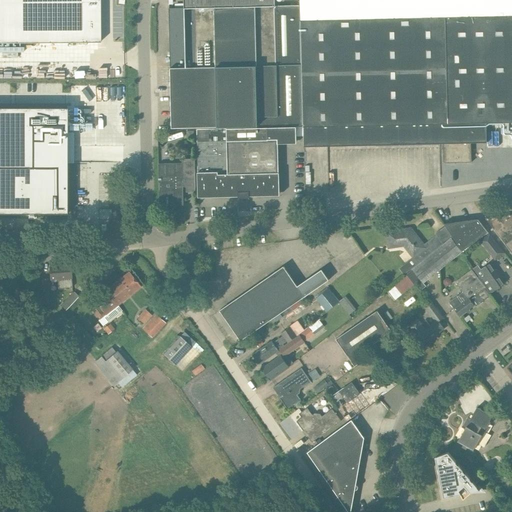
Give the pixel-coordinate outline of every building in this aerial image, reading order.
[(0,0),(0,43),(100,42),(99,0),(0,0)] [(184,0),(185,8),(169,9),(172,129),(304,126),(301,19),(301,6),(275,6),(275,0),(184,0)] [(511,0),(300,0),(301,19),(511,14),(511,0)] [(511,14),(301,19),(304,126),(304,136),(304,146),(443,143),(444,163),(472,162),(471,143),(487,142),(487,122),(511,121),(511,14)] [(0,213),(67,214),(67,107),(0,107),(0,213)] [(279,172),(278,144),(297,143),(297,136),(296,127),(197,129),(198,172),(198,197),(238,196),(238,197),(240,197),(240,194),(248,194),(248,196),(250,196),(280,195),(279,173),(279,172)] [(182,159),(182,163),(159,163),(160,205),(160,201),(167,201),(167,206),(169,206),(169,204),(183,203),(183,205),(184,205),(183,187),(186,186),(186,192),(196,192),(195,158),(182,159)] [(511,214),(486,218),(511,252),(511,214)] [(445,223),(463,251),(488,232),(478,218),(445,223)] [(411,259),(416,265),(452,236),(446,226),(435,233),(437,235),(424,245),(426,248),(414,258),(413,257),(411,259)] [(408,230),(407,229),(386,232),(389,248),(404,245),(413,257),(414,258),(426,248),(424,245),(413,231),(412,232),(408,230)] [(504,253),(489,233),(480,241),(495,260),(504,253)] [(420,279),(424,283),(463,252),(452,236),(416,265),(412,268),(412,269),(386,289),(395,300),(417,282),(420,279)] [(505,283),(491,263),(481,270),(484,273),(479,276),(482,280),(481,280),(490,293),(505,283)] [(72,288),(70,265),(49,267),(50,279),(57,279),(58,289),(72,288)] [(284,266),(220,310),(241,341),(329,280),(322,269),(298,286),(284,266)] [(456,282),(464,293),(469,298),(484,286),(472,270),(456,282)] [(106,290),(118,305),(141,287),(129,272),(106,290)] [(420,279),(417,282),(422,289),(426,286),(424,283),(423,283),(420,279)] [(339,302),(329,288),(316,298),(327,311),(339,302)] [(472,298),(474,301),(476,304),(478,305),(491,296),(485,288),(472,298)] [(121,310),(118,305),(106,290),(93,300),(94,300),(88,304),(100,319),(103,316),(108,321),(120,312),(121,310)] [(81,299),(74,292),(62,306),(67,312),(81,299)] [(472,303),(469,298),(464,293),(450,303),(460,316),(476,304),(474,301),(472,303)] [(344,297),(339,301),(349,314),(354,310),(344,297)] [(178,310),(169,298),(163,302),(172,315),(178,310)] [(426,320),(422,323),(418,318),(409,326),(414,332),(417,336),(423,344),(444,328),(439,321),(444,318),(433,303),(425,308),(431,316),(426,320)] [(137,319),(145,324),(153,313),(145,308),(137,319)] [(336,339),(355,366),(365,359),(360,353),(392,331),(377,310),(336,339)] [(166,323),(155,313),(142,329),(152,338),(166,323)] [(110,324),(104,329),(107,334),(114,329),(110,324)] [(253,355),(259,364),(279,350),(278,349),(285,344),(284,344),(288,341),(288,342),(297,336),(290,326),(282,332),(284,335),(273,342),(272,340),(253,355)] [(196,343),(184,332),(163,354),(175,365),(196,343)] [(283,354),(285,357),(288,356),(305,343),(300,335),(280,349),(283,354)] [(317,358),(314,353),(332,344),(329,339),(307,350),(313,360),(317,358)] [(115,352),(112,348),(94,362),(113,386),(117,382),(121,387),(137,375),(117,351),(115,352)] [(279,357),(263,368),(270,379),(287,368),(279,357)] [(201,365),(192,371),(195,376),(204,369),(201,365)] [(311,382),(301,368),(273,387),(276,392),(277,393),(278,393),(279,393),(280,393),(282,396),(280,397),(288,409),(301,400),(298,395),(300,393),(300,389),(311,382)] [(324,379),(317,384),(321,390),(329,385),(324,379)] [(331,396),(347,421),(370,406),(354,381),(331,396)] [(313,415),(307,408),(299,414),(302,417),(297,421),(304,431),(306,429),(308,432),(308,433),(307,434),(307,435),(307,436),(308,436),(312,442),(341,421),(332,409),(322,416),(320,413),(315,413),(313,415)] [(466,427),(458,440),(467,445),(474,449),(478,443),(484,447),(489,438),(482,434),(492,416),(486,412),(477,408),(470,419),(468,418),(464,426),(466,427)] [(364,438),(352,419),(307,452),(349,511),(351,511),(357,480),(364,438)] [(437,464),(444,497),(461,493),(464,498),(471,492),(481,489),(448,451),(437,456),(436,456),(437,464)] [(463,460),(475,477),(479,473),(468,457),(463,460)]
